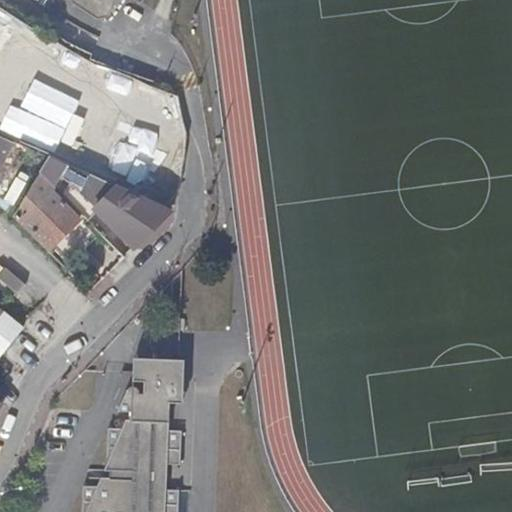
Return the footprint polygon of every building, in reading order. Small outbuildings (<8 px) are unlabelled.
[(70,0),(71,4),(99,22),(105,23),(108,20),(121,0),(70,0)] [(0,142),(0,166),(10,148),(0,142)] [(50,159),(40,174),(53,187),(60,176),(96,205),(108,194),(111,197),(96,211),(126,242),(155,215),(143,201),(50,159)] [(40,200),(31,190),(21,204),(29,212),(21,220),(47,248),(77,221),(49,192),(40,200)] [(0,313),(0,356),(21,329),(0,313)] [(186,511),(187,494),(165,493),(166,467),(177,468),(178,433),(165,432),(169,387),(172,387),(172,374),(171,372),(167,367),(162,365),(156,364),(133,364),(132,384),(140,385),(140,397),(136,398),(134,393),(131,391),(128,390),(125,391),(123,393),(112,415),(125,416),(125,423),(120,423),(114,432),(99,433),(100,467),(97,475),(101,477),(101,484),(94,481),(91,489),(75,491),(76,511),(186,511)]
